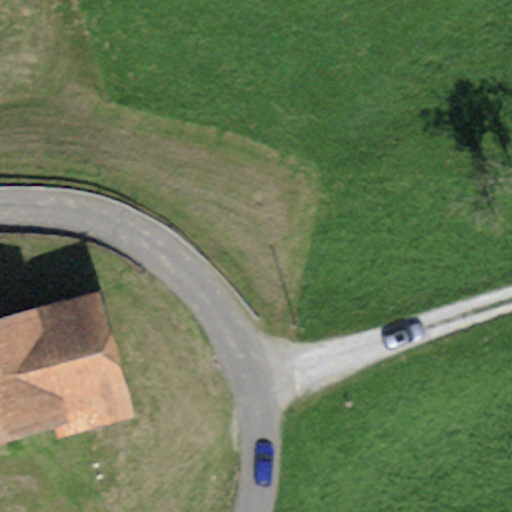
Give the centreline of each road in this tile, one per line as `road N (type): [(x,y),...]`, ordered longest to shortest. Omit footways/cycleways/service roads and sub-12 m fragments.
road 1 (residential): [(0,213),(95,216),(210,293),(263,396),(243,511)]
road 2 (track): [(511,309),(362,355),(251,373)]
